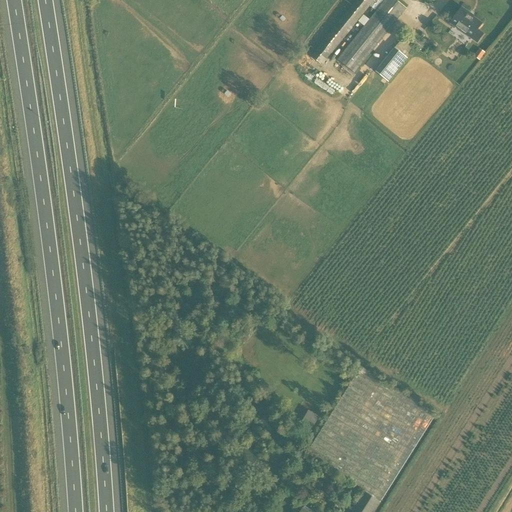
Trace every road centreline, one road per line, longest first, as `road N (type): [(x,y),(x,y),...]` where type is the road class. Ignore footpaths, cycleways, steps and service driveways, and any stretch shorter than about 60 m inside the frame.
road 1 (motorway): [(13,0),(75,511)]
road 2 (motorway): [(106,511),(44,0)]
